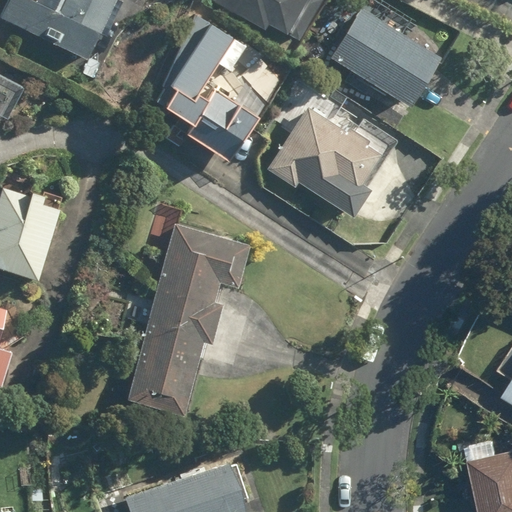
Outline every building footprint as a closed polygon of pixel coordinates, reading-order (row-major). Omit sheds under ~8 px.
[(120,0),(119,0),(68,0),(61,14),(31,0),(4,0),(0,10),(0,21),(83,60),(97,31),(104,34),(120,0)] [(213,0),(263,29),(266,24),(285,35),(304,0),(213,0)] [(362,7),(358,12),(341,1),(322,31),(339,42),(329,57),(408,108),(440,58),(403,34),(409,25),(389,12),(383,21),(362,7)] [(225,161),(260,99),(230,72),(244,46),(195,18),(160,81),(165,84),(154,103),(188,123),(181,136),(225,161)] [(368,189),(360,184),(378,155),(386,160),(401,135),(364,113),(351,134),(306,106),(284,141),(289,144),(271,173),(294,187),(297,181),(352,216),(368,189)] [(43,199),(1,186),(0,190),(0,271),(34,281),(56,207),(42,203),(43,199)] [(209,345),(220,306),(212,303),(218,283),(238,289),(251,242),(176,221),(124,400),(179,416),(201,343),(209,345)] [(0,378),(11,351),(0,347),(0,325),(7,308),(0,304),(0,378)] [(511,511),(511,452),(471,461),(482,511),(511,511)] [(246,511),(229,461),(123,497),(128,511),(246,511)]
